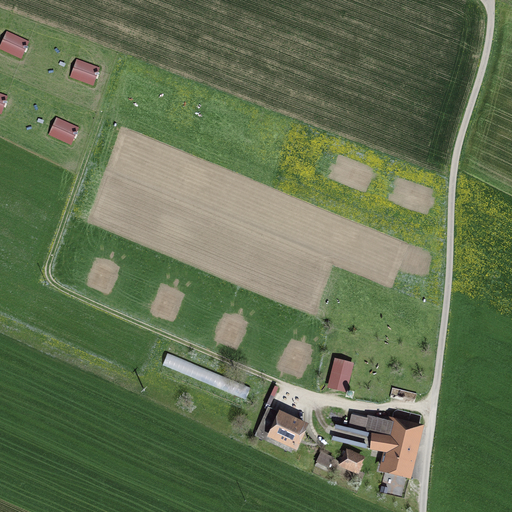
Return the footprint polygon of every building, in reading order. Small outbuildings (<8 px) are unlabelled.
[(129,92),(153,102),(161,83),(137,73),(129,92)] [(193,119),(218,128),(225,109),(201,99),(193,119)] [(333,173),(357,183),(365,164),(341,154),(333,173)] [(426,206),(430,186),(404,180),(400,201),(426,206)] [(247,396),(252,383),(167,352),(162,365),(247,396)] [(346,393),(355,363),(335,357),(327,387),(346,393)] [(268,409),(255,436),(291,453),(304,426),(268,409)] [(392,422),(369,417),(365,433),(372,434),(368,448),(379,451),(379,449),(385,451),(381,466),(407,473),(419,425),(393,419),(392,422)] [(356,470),(361,459),(347,452),(341,463),(356,470)] [(328,466),(332,458),(321,453),(317,461),(328,466)]
